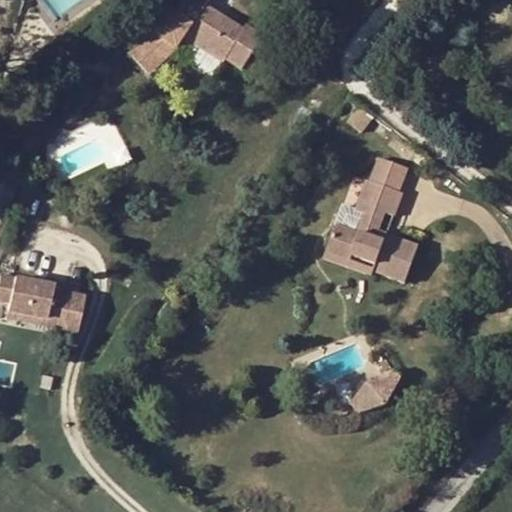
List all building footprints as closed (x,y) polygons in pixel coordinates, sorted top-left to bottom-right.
[(160,25),(142,42),(161,62),(177,47),(184,37),(224,63),(226,60),(241,69),(263,36),(244,25),(242,28),(229,20),(225,26),(220,22),(223,16),(204,4),(207,0),(185,0),(177,13),(170,9),(160,25)] [(175,0),(170,9),(177,13),(185,0),(184,0),(175,0)] [(225,26),(229,20),(223,16),(220,22),(225,26)] [(129,53),(149,73),(161,62),(142,42),(129,53)] [(347,121),(361,131),(372,116),(358,106),(347,121)] [(372,183),(396,193),(405,168),(380,159),(372,183)] [(376,265),(372,271),(405,283),(417,247),(386,235),(385,238),(376,235),(384,214),(392,217),(401,194),(396,193),(372,183),(365,181),(355,212),(363,214),(356,233),(348,231),(335,226),(326,253),(349,262),(351,256),(376,265)] [(363,214),(355,212),(348,231),(356,233),(363,214)] [(385,238),(386,235),(392,217),(384,214),(376,235),(385,238)] [(323,259),(371,276),(372,271),(349,262),(326,253),(323,259)] [(351,256),(349,262),(372,271),(376,265),(351,256)] [(42,320),(40,329),(74,338),(83,299),(49,291),(49,287),(0,275),(0,302),(4,303),(2,311),(42,320)] [(42,320),(2,311),(0,318),(0,320),(40,329),(42,320)] [(393,374),(366,383),(351,404),(361,414),(386,406),(401,379),(393,374)]
